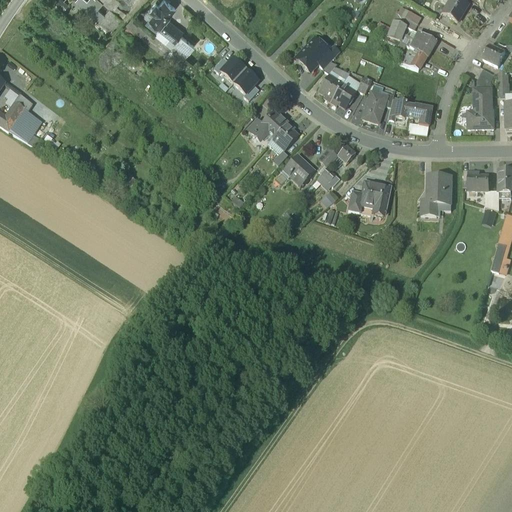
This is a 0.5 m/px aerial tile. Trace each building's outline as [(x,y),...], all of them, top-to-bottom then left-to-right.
[(87,3),(83,0),(76,0),(75,2),(101,24),(105,19),(96,10),(87,3)] [(89,0),(87,3),(96,10),(101,4),(111,12),(121,20),(126,14),(116,7),(119,3),(115,0),(89,0)] [(163,0),(158,6),(155,4),(150,10),(153,13),(148,19),(159,28),(166,20),(174,9),(163,0)] [(466,7),(454,0),(451,0),(442,16),(457,25),(460,19),(461,19),(464,14),(464,13),(467,7),(466,7)] [(421,22),(401,11),(394,24),(405,29),(413,32),(421,22)] [(109,33),(121,20),(111,12),(105,19),(101,24),(100,25),(109,33)] [(159,28),(148,19),(143,25),(156,36),(159,32),(157,31),(159,28)] [(182,33),(166,20),(159,28),(157,31),(159,32),(174,44),(180,36),(182,33)] [(405,29),(394,24),(391,31),(390,32),(388,40),(400,44),(405,29)] [(380,26),(376,33),(388,40),(390,32),(380,26)] [(435,44),(417,35),(409,51),(414,54),(415,55),(425,61),(435,44)] [(180,36),(174,44),(187,55),(193,47),(180,36)] [(321,47),(318,44),(315,44),(314,43),(299,59),(299,63),(304,68),(304,71),(307,74),(310,74),(317,67),(328,56),(327,55),(321,50),(321,47)] [(496,51),(490,48),(483,63),(498,70),(505,55),(501,53),(502,51),(497,49),(496,51)] [(415,55),(414,54),(410,61),(413,63),(409,70),(418,73),(425,61),(415,55)] [(334,61),(328,55),(327,55),(328,56),(317,67),(322,73),(329,66),(330,66),(334,61)] [(136,72),(145,64),(138,56),(129,63),(136,72)] [(410,61),(401,57),(397,66),(409,70),(413,63),(410,61)] [(220,75),(228,66),(223,61),(213,72),(218,77),(220,75)] [(220,75),(233,86),(245,73),(232,62),(228,66),(220,75)] [(336,69),(329,66),(323,73),(329,78),(331,75),(336,69)] [(245,73),(233,86),(245,98),(253,89),(257,85),(245,73)] [(494,79),(483,73),(477,84),(477,93),(491,93),(491,85),(494,79)] [(344,84),(331,75),(329,78),(318,95),(325,100),(323,103),(329,107),(341,89),(344,84)] [(507,99),(506,76),(498,77),(499,100),(506,100),(507,100),(507,99)] [(370,85),(363,81),(356,94),(363,98),(370,85)] [(374,85),(370,96),(386,101),(386,98),(383,96),(386,89),(374,85)] [(243,100),(248,105),(258,94),(253,89),(245,98),(243,100)] [(354,98),(341,89),(329,107),(335,111),(337,108),(344,113),(354,98)] [(0,128),(8,134),(24,112),(30,105),(9,90),(8,100),(14,105),(4,119),(0,115),(0,128)] [(477,93),(474,93),(474,116),(468,116),(468,133),(477,133),(483,133),(494,133),(493,115),(492,115),(492,93),(491,93),(477,93)] [(386,101),(370,96),(362,123),(377,128),(383,110),(386,101)] [(392,100),(386,98),(386,101),(383,110),(390,111),(392,100)] [(391,105),(387,122),(394,124),(395,124),(395,121),(394,121),(397,106),(391,105)] [(412,108),(397,105),(397,106),(394,121),(395,121),(404,122),(404,120),(412,122),(412,119),(414,109),(412,108)] [(420,110),(414,109),(412,119),(420,120),(418,128),(428,130),(431,112),(420,110)] [(43,126),(24,112),(8,134),(27,148),(43,126)] [(278,121),(273,116),(261,129),(256,124),(248,133),(253,138),(260,144),(267,136),(273,142),(288,127),(280,119),(278,121)] [(418,128),(409,126),(407,136),(426,139),(428,130),(418,128)] [(273,142),(273,143),(284,154),(297,140),(291,135),(293,132),(288,127),(273,142)] [(46,136),(42,142),(48,147),(52,141),(46,136)] [(267,136),(260,144),(265,149),(264,151),(273,143),(273,142),(267,136)] [(260,144),(253,138),(250,141),(251,144),(256,148),(259,148),(260,147),(264,151),(265,149),(260,144)] [(354,158),(345,150),(337,160),(345,167),(354,158)] [(326,172),(327,171),(337,160),(328,152),(317,164),(326,172)] [(282,156),(272,166),(277,170),(287,160),(282,156)] [(289,181),(300,191),(315,174),(297,158),(276,181),(277,182),(275,184),(280,189),(283,187),(289,181)] [(339,183),(327,171),(326,172),(318,179),(328,188),(329,187),(332,190),(339,183)] [(511,174),(499,174),(498,196),(511,196),(511,186),(511,185),(511,174)] [(478,177),(469,177),(469,185),(469,195),(486,195),(488,196),(488,180),(478,180),(478,177)] [(443,180),(431,180),(430,204),(430,220),(439,220),(439,214),(451,215),(452,181),(451,181),(451,182),(443,182),(443,180)] [(364,186),(362,198),(358,215),(384,221),(390,191),(364,186)] [(321,203),(327,211),(336,204),(330,195),(321,203)] [(348,213),(358,215),(362,198),(352,196),(348,213)] [(430,204),(421,203),(420,219),(430,220),(430,204)] [(330,212),(326,224),(335,227),(339,215),(330,212)] [(496,216),(486,213),(482,226),(492,229),(496,216)] [(511,245),(511,218),(507,217),(499,247),(510,251),(511,245)] [(510,251),(499,247),(491,274),(498,276),(502,261),(508,262),(511,251),(510,251)] [(509,262),(508,262),(502,261),(498,276),(506,278),(508,271),(506,270),(509,262)]
